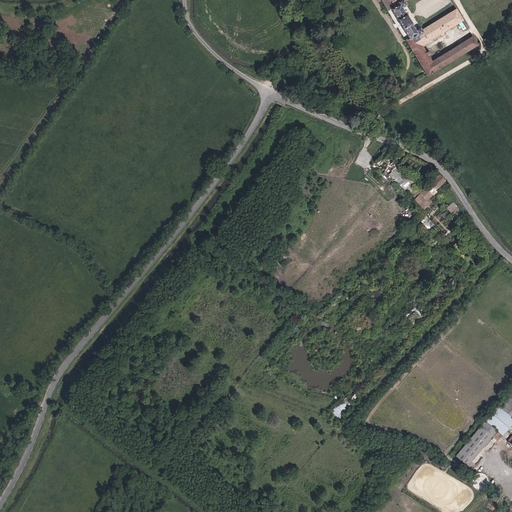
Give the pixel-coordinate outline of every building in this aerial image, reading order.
[(400,10),(403,9),(405,7),(416,0),(379,0),(389,16),(390,15),(391,14),(393,17),(399,13),(398,11),(400,10)] [(399,13),(393,17),(393,18),(409,43),(406,45),(426,78),(427,80),(452,64),(447,57),(435,65),(432,66),(429,60),(431,59),(429,55),(427,56),(423,50),(464,24),(457,13),(423,35),(420,37),(403,9),(400,10),(398,11),(399,13)] [(473,40),(462,48),(466,55),(478,48),(473,40)] [(447,57),(452,64),(466,55),(462,48),(447,57)] [(406,188),(411,181),(394,168),(388,175),(406,188)] [(422,194),(420,192),(414,199),(416,201),(418,199),(425,204),(447,181),(440,174),(422,194)] [(418,199),(416,201),(422,207),(425,204),(418,199)] [(464,208),(454,200),(446,209),(452,213),(453,211),(458,215),(464,208)] [(341,400),(332,413),(339,419),(349,406),(341,400)] [(511,410),(507,406),(503,403),(491,418),(502,428),(508,433),(506,435),(511,439),(511,440),(501,456),(511,464),(511,463),(511,410)] [(502,428),(491,418),(486,424),(497,433),(502,428)] [(472,463),(497,433),(486,424),(461,454),(472,463)] [(494,450),(501,456),(511,440),(511,439),(506,435),(494,450)]
